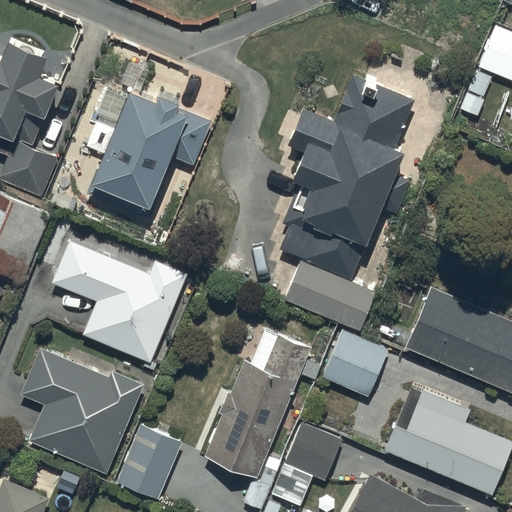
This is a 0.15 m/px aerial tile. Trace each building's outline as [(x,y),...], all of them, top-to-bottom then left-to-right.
[(511,31),(495,24),(479,67),(480,68),(460,108),(478,117),(486,100),(482,98),(494,74),(511,81),(511,31)] [(0,128),(0,129),(0,128),(0,145),(9,148),(0,171),(43,187),(58,146),(33,136),(42,111),(47,113),(59,79),(40,73),(48,51),(9,37),(2,57),(0,56),(0,128)] [(289,229),(280,249),(351,279),(364,247),(366,248),(383,209),(396,214),(409,182),(396,176),(404,158),(387,150),(388,148),(394,150),(414,102),(377,86),(374,93),(363,88),(365,82),(353,77),(333,124),(303,112),(288,147),(305,155),(292,185),(296,187),(280,225),(289,229)] [(98,166),(87,195),(149,220),(174,158),(194,166),(211,124),(179,111),(180,108),(159,100),(156,107),(130,96),(107,152),(99,149),(93,164),(98,166)] [(0,195),(0,276),(21,285),(50,217),(0,195)] [(150,274),(68,242),(51,285),(96,303),(82,338),(149,365),(153,356),(162,360),(168,343),(160,339),(186,275),(154,262),(150,274)] [(302,262),(283,301),(324,320),(320,331),(331,336),(337,323),(359,333),(376,295),(302,262)] [(511,321),(430,288),(405,350),(511,393),(511,321)] [(222,417),(205,457),(257,479),(300,374),(313,381),(320,366),(306,361),(312,348),(267,328),(251,364),(245,361),(231,396),(228,394),(219,415),(222,417)] [(327,367),(323,378),(369,397),(388,350),(342,331),(339,338),(333,335),(321,365),(327,367)] [(43,406),(28,442),(107,475),(144,386),(112,373),(109,379),(41,350),(21,397),(43,406)] [(410,390),(384,453),(492,497),(511,448),(511,443),(464,424),(469,411),(422,391),(420,395),(410,390)] [(341,440),(300,423),(272,496),(300,508),(313,476),(325,480),(341,440)] [(158,501),(181,444),(140,427),(116,484),(158,501)] [(281,463),(269,457),(258,484),(253,481),(243,502),(259,510),(281,463)] [(370,476),(350,511),(463,511),(464,507),(426,506),(370,476)] [(0,511),(44,511),(49,500),(3,481),(0,488),(0,511)]
